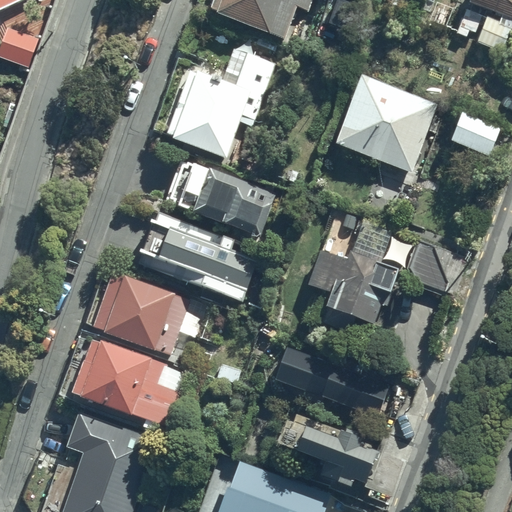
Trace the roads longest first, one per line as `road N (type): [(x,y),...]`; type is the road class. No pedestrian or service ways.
road 1 (residential): [(0,486),(178,0)]
road 2 (residential): [(0,317),(34,153),(88,0)]
road 3 (residential): [(405,511),(511,219)]
